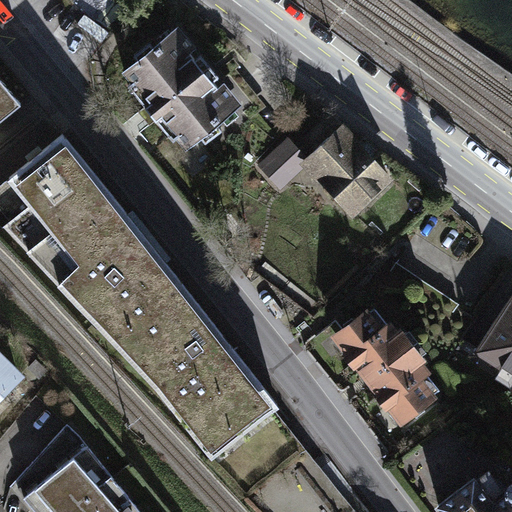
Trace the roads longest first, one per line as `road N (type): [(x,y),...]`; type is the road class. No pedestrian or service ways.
road 1 (secondary): [(394,511),(0,15)]
road 2 (primary): [(233,0),(511,211)]
